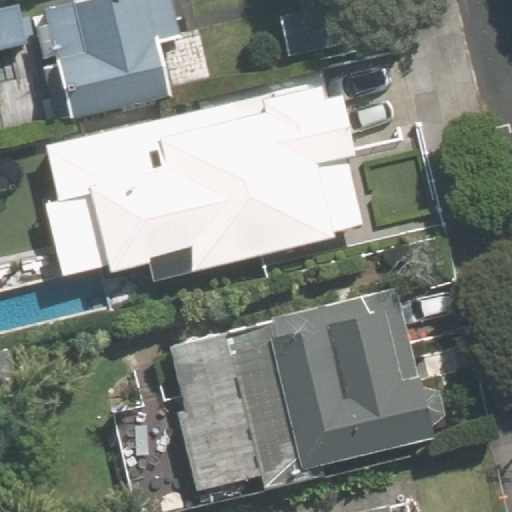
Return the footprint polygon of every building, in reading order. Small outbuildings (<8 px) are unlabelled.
[(0,0),(0,47),(37,39),(27,0),(0,0)] [(59,115),(180,89),(168,34),(189,30),(182,0),(55,0),(68,58),(48,63),(59,115)] [(244,92),(55,135),(68,191),(52,195),(69,269),(157,249),(165,285),(375,237),(354,147),(370,144),(356,83),(339,87),(335,72),(276,86),(279,101),(248,108),(244,92)] [(200,484),(446,429),(411,278),(166,334),(200,484)] [(401,511),(397,494),(316,511),(401,511)]
